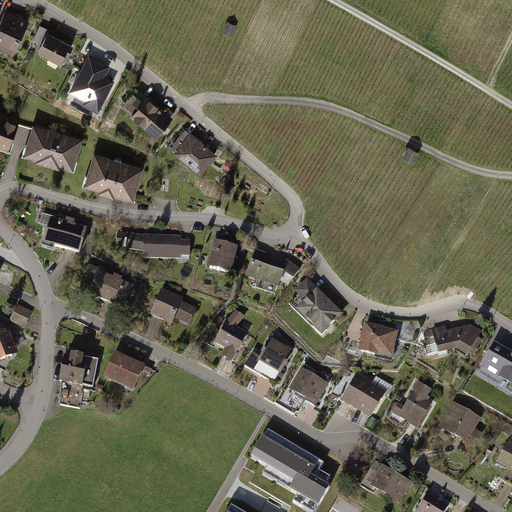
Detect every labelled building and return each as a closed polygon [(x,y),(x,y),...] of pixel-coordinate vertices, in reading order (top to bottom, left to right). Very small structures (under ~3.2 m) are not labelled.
[(28,20),(6,11),(0,24),(0,41),(15,48),(28,20)] [(235,27),(227,24),(224,30),(232,34),(235,27)] [(40,42),(47,29),(40,26),(33,39),(40,42)] [(72,46),(48,34),(39,50),(50,56),(49,59),(58,64),(60,61),(61,61),(65,52),(68,54),(72,46)] [(92,58),(89,57),(71,89),(100,105),(112,83),(106,79),(103,78),(102,79),(98,78),(99,76),(105,65),(102,64),(103,62),(92,57),(92,58)] [(147,100),(135,90),(125,102),(136,111),(133,115),(156,134),(170,117),(160,109),(161,109),(160,107),(159,108),(148,99),(147,100)] [(92,107),(75,97),(71,104),(89,113),(92,107)] [(18,121),(0,114),(0,147),(8,150),(18,121)] [(83,139),(33,124),(24,156),(74,170),(83,139)] [(190,136),(184,131),(175,143),(180,147),(177,150),(201,170),(215,154),(206,147),(207,146),(205,144),(204,145),(191,134),(190,136)] [(419,153),(410,147),(404,157),(413,162),(419,153)] [(143,166),(95,152),(85,184),(133,198),(143,166)] [(52,217),(51,220),(45,243),(44,244),(54,247),(55,246),(79,253),(86,230),(73,227),(74,223),(67,221),(66,225),(54,221),(55,218),(52,217)] [(144,236),(126,234),(124,248),(143,251),(144,258),(181,259),(181,256),(190,256),(190,241),(181,241),(181,237),(144,236)] [(223,241),(215,239),(212,253),(214,253),(210,268),(220,270),(220,267),(230,270),(236,248),(222,244),(223,241)] [(264,254),(256,251),(248,276),(278,286),(280,280),(289,285),(299,271),(287,262),(284,268),(266,262),(267,258),(263,257),(264,254)] [(113,281),(99,275),(91,292),(100,296),(99,298),(122,309),(131,289),(119,283),(120,280),(115,277),(113,281)] [(341,314),(307,281),(297,292),(301,296),(294,305),(323,333),(341,314)] [(182,301),(162,292),(152,315),(171,323),(175,315),(180,315),(191,320),(195,310),(181,303),(182,301)] [(32,312),(17,306),(10,321),(25,327),(32,312)] [(236,312),(227,324),(216,342),(236,353),(247,334),(235,327),(243,317),(236,312)] [(395,333),(367,326),(361,351),(376,354),(376,351),(390,354),(395,333)] [(462,330),(452,332),(456,349),(467,355),(481,332),(470,326),(469,326),(465,332),(462,330)] [(0,362),(19,355),(10,334),(9,335),(8,332),(0,328),(0,362)] [(456,349),(452,332),(434,337),(436,345),(426,347),(428,356),(456,349)] [(292,353),(271,340),(260,359),(253,355),(246,367),(274,384),(292,353)] [(511,351),(497,344),(483,369),(511,385),(511,351)] [(71,360),(64,359),(60,382),(62,382),(84,386),(94,387),(98,360),(72,356),(71,360)] [(140,369),(117,358),(109,376),(132,386),(140,369)] [(312,379),(303,374),(293,390),(307,398),(306,401),(315,406),(326,386),(325,385),(328,380),(319,374),(316,380),(313,378),(312,379)] [(372,384),(358,376),(343,401),(357,409),(372,384)] [(376,377),(372,384),(357,409),(370,417),(385,392),(386,393),(391,386),(376,377)] [(84,386),(62,382),(61,405),(81,409),(84,386)] [(419,385),(401,416),(410,421),(410,423),(417,427),(428,408),(430,404),(426,402),(428,399),(425,397),(429,391),(419,385)] [(478,420),(454,406),(446,420),(450,422),(446,430),(466,442),(478,420)] [(325,462),(269,428),(254,454),(270,464),(266,471),(300,492),(296,499),(314,510),(330,483),(327,482),(331,475),(320,469),(325,462)] [(511,439),(503,452),(504,452),(498,463),(511,471),(511,439)] [(392,474),(376,464),(369,477),(376,482),(374,486),(399,501),(409,484),(399,478),(399,477),(393,473),(392,474)] [(444,511),(448,506),(428,494),(417,511),(444,511)]
